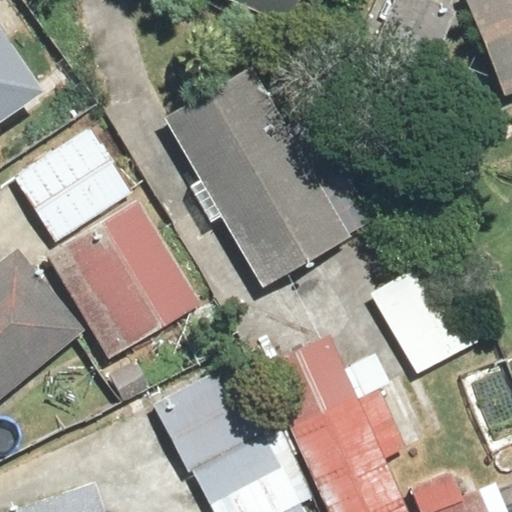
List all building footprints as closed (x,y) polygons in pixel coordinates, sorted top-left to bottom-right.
[(308,0),(229,0),(297,28),(308,0)] [(436,0),(393,0),(379,45),(419,58),(436,0)] [(511,0),(453,0),(492,100),(511,91),(511,0)] [(0,21),(0,109),(41,82),(0,21)] [(257,65),(157,121),(253,294),(354,239),(257,65)] [(104,124),(19,175),(58,241),(144,190),(104,124)] [(150,200),(52,255),(112,361),(210,306),(150,200)] [(0,396),(76,334),(9,254),(0,261),(0,396)] [(446,255),(377,295),(422,376),(492,337),(446,255)] [(385,391),(365,399),(338,337),(271,367),(336,511),(415,511),(392,458),(411,450),(385,391)] [(323,511),(235,359),(157,404),(218,511),(323,511)] [(420,486),(429,511),(511,511),(511,496),(505,480),(469,494),(460,471),(420,486)] [(95,511),(87,485),(3,511),(95,511)]
